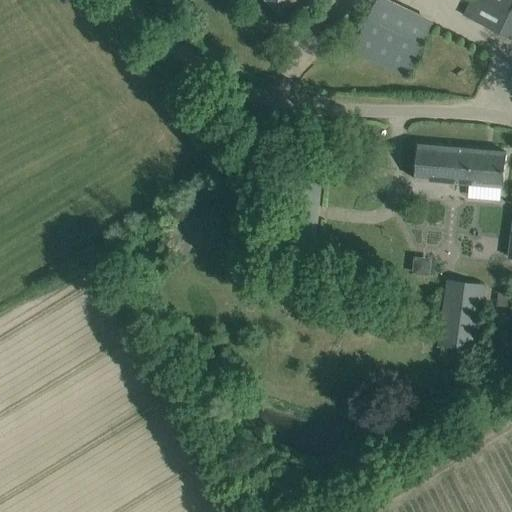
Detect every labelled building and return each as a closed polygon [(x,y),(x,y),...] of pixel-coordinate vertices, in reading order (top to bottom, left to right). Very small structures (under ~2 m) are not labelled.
[(267,0),(282,14),(295,0),(267,0)] [(367,2),(364,0),(348,0),(318,34),(329,44),(367,2)] [(432,23),(385,0),(376,0),(352,51),(406,77),(432,23)] [(511,0),(470,0),(463,15),(511,38),(511,0)] [(506,152),(417,144),(414,179),(503,187),(506,152)] [(322,170),(289,167),(281,252),(314,255),(322,170)] [(475,349),(484,283),(446,278),(438,344),(475,349)]
